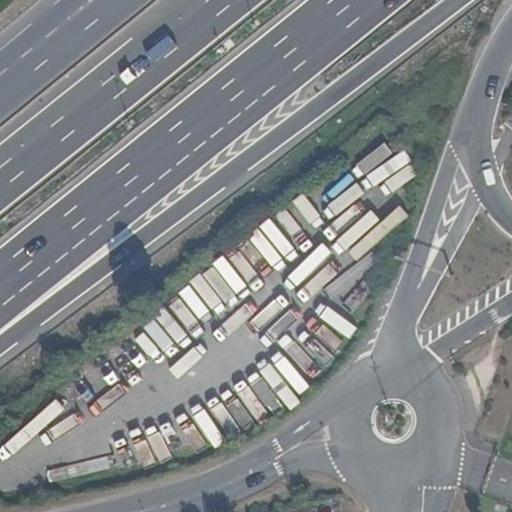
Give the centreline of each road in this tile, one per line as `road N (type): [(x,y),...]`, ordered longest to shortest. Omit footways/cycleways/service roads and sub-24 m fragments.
road 1 (motorway): [(0,347),(456,0)]
road 2 (motorway): [(0,290),(352,0)]
road 3 (motorway): [(228,0),(0,179)]
road 4 (motorway): [(391,371),(467,145)]
road 5 (unclassified): [(346,431),(135,511)]
road 6 (unclassified): [(346,431),(359,454),(383,466),(421,457),(440,417),(417,377)]
